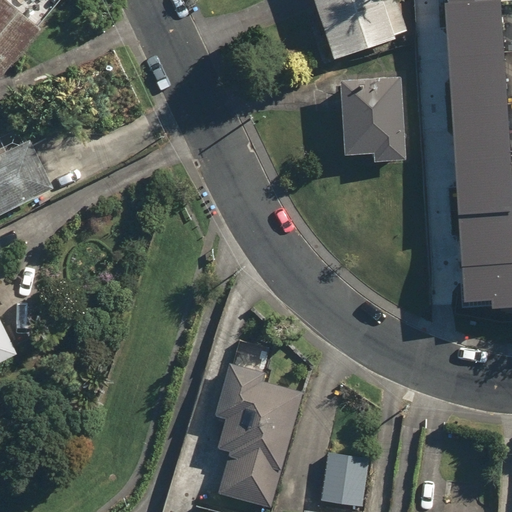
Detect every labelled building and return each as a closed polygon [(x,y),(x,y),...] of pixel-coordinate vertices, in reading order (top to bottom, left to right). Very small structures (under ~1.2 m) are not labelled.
[(0,0),(0,74),(45,21),(19,0),(0,0)] [(321,0),(341,56),(416,31),(405,0),(321,0)] [(446,0),(466,299),(492,297),(493,306),(511,305),(511,234),(496,0),(446,0)] [(413,158),(411,73),(350,74),(351,153),(379,152),(379,158),(413,158)] [(0,140),(0,210),(60,181),(36,132),(4,148),(0,140)] [(0,301),(0,360),(26,347),(0,301)] [(271,370),(237,359),(220,411),(229,414),(220,442),(232,446),(218,490),(274,508),(308,391),(268,379),(271,370)] [(371,452),(330,448),(325,501),(366,505),(371,452)]
